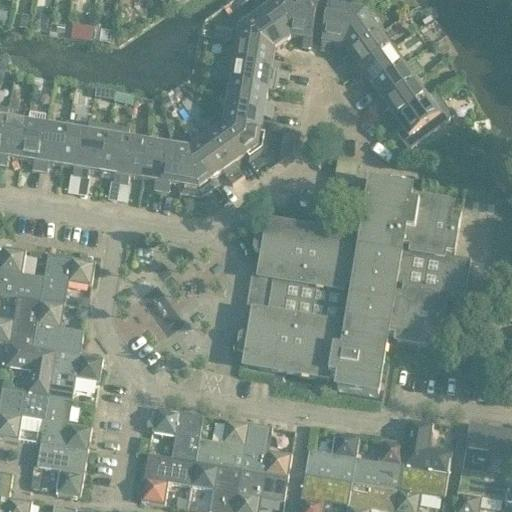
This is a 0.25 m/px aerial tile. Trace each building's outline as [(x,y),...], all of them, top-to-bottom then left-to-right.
[(249,0),(239,0),(236,3),(241,9),(251,2),(249,0)] [(298,0),(298,3),(291,41),(304,43),(303,51),(311,53),(319,0),(298,0)] [(330,47),(343,50),(350,12),(351,2),(340,0),(329,0),(321,54),(329,56),(330,47)] [(261,11),(258,13),(283,47),(291,41),(298,3),(282,1),(264,14),(261,11)] [(350,12),(343,50),(349,58),(383,33),(381,31),(378,33),(365,14),(350,12)] [(283,47),(258,13),(256,15),(258,18),(239,31),(237,47),(275,53),(283,47)] [(23,18),(21,30),(29,31),(31,19),(23,18)] [(42,19),(40,30),(47,31),(48,20),(42,19)] [(350,73),(354,79),(395,50),(393,47),(390,49),(381,36),(384,34),(383,33),(349,58),(357,68),(350,73)] [(230,63),(230,67),(280,75),(281,67),(273,66),(275,53),(237,47),(234,64),(230,63)] [(395,50),(354,79),(359,85),(365,81),(373,91),(404,69),(394,55),(397,53),(395,50)] [(280,75),(230,67),(229,70),(233,71),(230,88),(268,94),(276,95),(278,82),(289,84),(290,76),(280,75)] [(374,106),(378,112),(419,83),(417,80),(414,82),(404,69),(373,91),(380,101),(374,106)] [(389,114),(397,124),(428,102),(418,88),(421,86),(419,83),(378,112),(383,118),(389,114)] [(224,104),(223,107),(273,115),(274,108),(266,107),(268,94),(230,88),(227,104),(224,104)] [(436,96),(428,102),(397,124),(402,131),(397,135),(398,140),(401,144),(409,155),(446,128),(449,125),(450,121),(450,117),(449,114),(436,96)] [(168,101),(162,104),(165,111),(172,108),(168,101)] [(273,115),(223,107),(222,111),(226,111),(223,128),(261,134),(262,133),(263,121),(272,123),(273,115)] [(0,168),(8,119),(9,113),(0,111),(0,168)] [(8,119),(0,168),(8,170),(9,161),(22,164),(28,126),(11,123),(12,119),(8,119)] [(33,174),(40,175),(49,126),(45,125),(44,129),(28,126),(22,164),(34,166),(33,174)] [(49,168),(62,170),(68,132),(51,130),(52,126),(49,126),(40,175),(48,176),(49,168)] [(89,175),(102,177),(110,129),(90,126),(89,132),(81,182),(88,183),(89,175)] [(223,128),(223,129),(246,159),(245,160),(249,167),(266,155),(270,134),(262,133),(261,134),(223,128)] [(121,188),(129,139),(130,133),(110,129),(102,177),(115,179),(114,187),(121,188)] [(246,159),(223,129),(209,138),(207,135),(204,137),(234,178),(240,173),(235,167),(245,160),(246,159)] [(73,180),(81,182),(89,132),(85,132),(85,135),(68,132),(62,170),(75,172),(73,180)] [(204,143),(190,152),(213,183),(214,182),(223,176),(228,182),(234,178),(204,137),(202,140),(204,143)] [(130,181),(143,183),(149,146),(132,143),(133,139),(129,139),(121,188),(128,189),(130,181)] [(154,194),(162,195),(170,146),(166,145),(166,149),(149,146),(143,183),(156,186),(154,194)] [(171,188),(182,190),(183,190),(189,152),(173,150),(173,146),(170,146),(162,195),(169,196),(171,188)] [(421,151),(414,156),(421,165),(427,161),(421,151)] [(190,153),(189,152),(183,190),(182,190),(181,198),(201,201),(218,189),(214,182),(213,183),(190,152),(190,153)] [(459,175),(478,178),(480,164),(461,160),(459,175)] [(338,163),(334,185),(354,188),(357,166),(338,163)] [(245,180),(240,173),(234,178),(228,182),(233,189),(245,180)] [(361,247),(352,246),(353,240),(326,236),(326,234),(296,229),(296,231),(268,226),(266,239),(259,237),(256,240),(253,253),(256,256),(263,258),(259,281),(260,282),(255,315),(254,315),(250,339),(242,338),(239,340),(237,353),(239,356),(247,358),(245,370),(272,375),(272,376),(302,381),(302,380),(330,384),(330,379),(339,380),(337,393),(378,399),(389,338),(398,339),(397,346),(430,351),(431,340),(440,342),(439,346),(441,346),(448,302),(465,305),(467,293),(473,289),(474,281),(470,275),(472,264),(455,261),(462,217),(461,217),(460,221),(451,220),(453,209),(420,204),(419,207),(410,206),(412,194),(371,187),(361,247)] [(193,208),(191,217),(207,219),(208,211),(193,208)] [(0,265),(0,299),(18,302),(41,306),(45,282),(23,278),(27,255),(2,251),(0,265)] [(45,282),(41,306),(65,310),(69,287),(92,291),(96,267),(49,259),(45,282)] [(34,352),(41,306),(18,302),(14,324),(0,321),(0,346),(10,348),(34,352)] [(79,305),(79,310),(87,311),(89,303),(83,302),(79,305)] [(34,352),(56,356),(81,359),(84,336),(61,332),(65,310),(41,306),(34,352)] [(78,313),(77,318),(80,322),(86,323),(87,315),(78,313)] [(511,337),(511,335),(497,334),(492,365),(507,368),(511,337)] [(26,398),(49,401),(56,356),(34,352),(10,348),(6,372),(29,375),(26,398)] [(56,356),(49,401),(73,405),(77,383),(100,387),(104,363),(81,359),(56,356)] [(21,433),(43,437),(49,401),(26,398),(3,394),(0,409),(0,441),(19,445),(21,433)] [(49,401),(43,437),(41,448),(88,456),(92,432),(69,428),(73,405),(49,401)] [(176,441),(172,463),(196,467),(200,444),(204,421),(157,413),(153,437),(176,441)] [(222,447),(200,444),(196,467),(242,475),(249,428),(226,424),(222,447)] [(406,448),(402,472),(449,479),(453,456),(429,452),(433,429),(409,425),(406,448)] [(242,475),(288,482),(292,459),(269,455),(273,432),(249,428),(242,475)] [(485,478),(509,482),(511,465),(511,434),(470,428),(466,452),(489,456),(485,478)] [(309,456),(305,479),(352,487),(356,463),(360,440),(336,436),(332,459),(309,456)] [(398,495),(402,472),(406,448),(382,444),(378,467),(356,463),(352,487),(398,495)] [(81,502),(88,456),(41,448),(38,471),(60,475),(56,498),(81,502)] [(169,487),(192,491),(196,467),(172,463),(149,459),(141,506),(165,510),(169,487)] [(465,462),(463,474),(471,475),(473,463),(465,462)] [(235,511),(242,475),(196,467),(192,491),(214,495),(211,511),(235,511)] [(402,472),(398,495),(394,511),(419,511),(422,499),(445,503),(449,479),(402,472)] [(505,506),(509,482),(485,478),(471,475),(463,474),(462,474),(455,511),(480,511),(482,502),(505,506)] [(288,482),(242,475),(235,511),(259,511),(261,502),(284,506),(288,482)] [(0,511),(7,511),(9,503),(13,480),(0,477),(0,511)] [(348,511),(352,487),(305,479),(299,511),(324,511),(326,507),(348,511)] [(33,480),(32,491),(34,491),(40,492),(41,481),(36,480),(33,480)] [(394,511),(398,495),(352,487),(348,511),(347,511),(394,511)] [(179,502),(178,509),(186,511),(187,504),(179,502)] [(9,503),(7,511),(31,511),(33,507),(9,503)]
